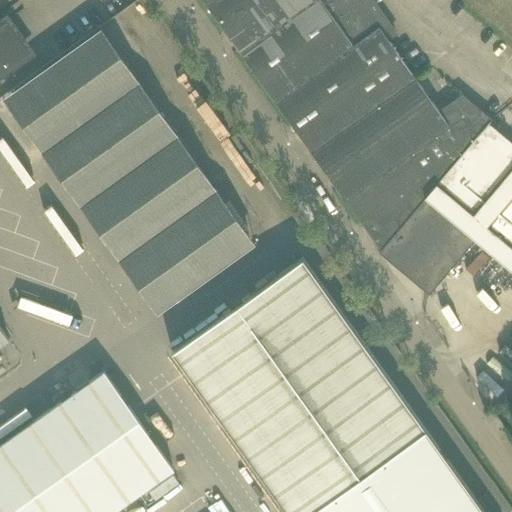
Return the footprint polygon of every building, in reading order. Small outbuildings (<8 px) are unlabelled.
[(203,0),(269,92),(381,12),(372,0),(203,0)] [(269,92),(332,182),(381,249),(487,122),(489,123),(491,121),(463,96),(440,112),(388,39),(396,33),(381,12),(269,92)] [(0,74),(30,53),(6,20),(0,24),(0,74)] [(3,97),(157,313),(255,243),(101,27),(3,97)] [(475,240),(511,272),(511,142),(489,123),(487,122),(381,249),(379,252),(428,293),(426,295),(427,296),(475,240)] [(172,352),(287,511),(390,511),(453,468),(303,258),(172,352)] [(0,324),(0,346),(10,339),(0,324)] [(104,370),(0,443),(0,511),(111,511),(175,467),(104,370)]
